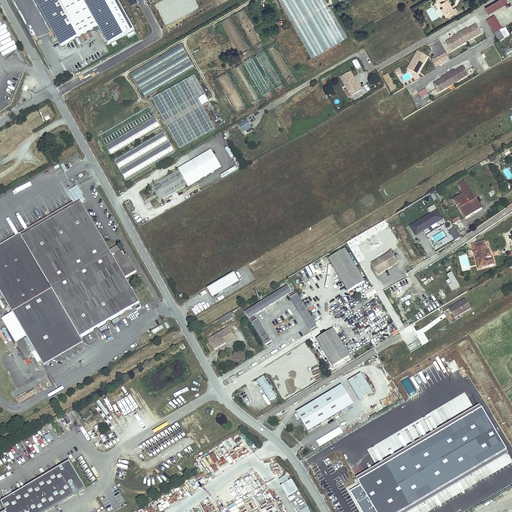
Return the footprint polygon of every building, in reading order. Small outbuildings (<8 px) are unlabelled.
[(109,46),(135,32),(117,0),(34,0),(61,48),(98,27),(109,46)] [(328,2),(326,0),(278,0),(311,58),(347,37),(330,7),(329,7),(326,3),(328,2)] [(438,0),(440,3),(441,2),(444,6),(441,8),(444,13),(447,12),(449,16),(458,11),(455,7),(453,8),(452,6),(448,0),(438,0)] [(488,13),(504,4),(501,0),(498,0),(485,8),(488,13)] [(234,15),(253,48),(263,41),(244,9),(234,15)] [(503,30),(495,16),(487,21),(495,34),(503,30)] [(220,24),(239,56),(250,50),(230,18),(220,24)] [(461,32),(465,39),(469,36),(471,40),(482,33),(477,25),(468,30),(468,31),(467,32),(465,29),(461,32)] [(500,31),(495,34),(499,42),(504,39),(504,38),(501,32),(500,31)] [(460,41),(465,39),(461,32),(456,35),(457,37),(456,38),(455,37),(447,42),(452,51),(462,45),(460,41)] [(195,69),(181,44),(131,74),(146,98),(195,69)] [(286,82),(295,77),(276,44),(267,50),(286,82)] [(274,89),(283,84),(264,51),(255,56),(274,89)] [(423,65),(428,57),(418,51),(410,65),(420,71),(422,66),(421,65),(422,64),(423,65)] [(445,54),(436,59),(440,66),(449,60),(445,54)] [(262,96),(271,91),(252,58),(243,64),(262,96)] [(250,104),(260,99),(240,65),(231,70),(250,104)] [(418,74),(420,71),(410,65),(408,69),(418,74)] [(448,74),(452,81),(456,78),(458,81),(469,75),(464,66),(455,71),(456,72),(454,73),(453,71),(448,74)] [(350,72),(341,77),(349,91),(352,96),(354,101),(363,96),(360,92),(362,91),(360,87),(359,88),(354,79),(350,72)] [(235,111),(246,105),(227,73),(217,79),(235,111)] [(448,83),(452,81),(448,74),(443,77),(445,79),(443,80),(442,79),(434,84),(439,93),(449,86),(448,83)] [(176,148),(215,130),(203,105),(208,102),(196,76),(152,95),(176,148)] [(422,100),(429,96),(425,88),(418,92),(422,100)] [(149,107),(98,133),(110,155),(161,129),(149,107)] [(243,133),(252,127),(247,119),(238,124),(243,133)] [(124,179),(175,153),(164,132),(113,158),(124,179)] [(221,168),(211,150),(191,162),(201,179),(221,168)] [(179,170),(152,186),(161,201),(188,185),(189,187),(201,179),(191,162),(178,169),(179,170)] [(462,196),(454,200),(466,219),(482,209),(465,181),(459,185),(462,192),(460,193),(462,196)] [(110,251),(81,203),(76,206),(74,203),(0,245),(0,290),(13,313),(27,337),(41,361),(45,359),(50,360),(52,355),(56,357),(57,351),(62,353),(64,348),(67,350),(69,345),(73,346),(74,342),(78,343),(82,337),(140,303),(126,278),(136,272),(127,255),(125,256),(123,252),(122,253),(118,246),(110,251)] [(419,221),(410,226),(416,235),(423,231),(425,234),(430,231),(428,228),(436,223),(438,226),(443,223),(439,216),(441,216),(434,205),(428,209),(431,214),(421,220),(422,221),(420,222),(419,221)] [(377,237),(386,232),(383,227),(374,232),(377,237)] [(459,235),(455,228),(449,231),(454,238),(459,235)] [(485,241),(472,245),(477,262),(480,261),(482,268),(495,265),(493,257),(492,257),(490,258),(488,253),(485,241)] [(345,249),(329,259),(348,292),(365,282),(345,249)] [(391,252),(372,264),(378,274),(398,263),(391,252)] [(313,265),(306,267),(309,276),(313,274),(312,274),(316,272),(313,265)] [(213,298),(240,282),(234,273),(207,289),(213,298)] [(311,331),(317,327),(294,291),(292,292),(289,286),(246,313),(267,348),(273,344),(255,315),(288,295),(311,331)] [(368,299),(377,293),(373,287),(364,293),(368,299)] [(465,299),(449,309),(450,311),(451,310),(451,312),(454,318),(471,308),(465,299)] [(326,316),(328,320),(336,315),(334,311),(326,316)] [(2,319),(16,343),(27,337),(13,313),(2,319)] [(222,324),(233,318),(230,313),(219,319),(222,324)] [(224,342),(234,336),(229,327),(209,339),(215,350),(225,343),(224,342)] [(334,366),(350,356),(333,329),(317,339),(334,366)] [(407,346),(409,351),(422,347),(420,341),(407,346)] [(309,350),(294,362),(298,366),(296,368),(303,377),(310,371),(308,369),(318,361),(309,350)] [(348,381),(360,400),(373,392),(361,373),(348,381)] [(11,379),(15,386),(25,380),(21,374),(11,379)] [(270,401),(276,397),(264,376),(257,380),(270,401)] [(354,404),(342,385),(329,393),(341,412),(354,404)] [(341,412),(329,393),(297,413),(308,432),(321,424),(328,420),(341,412)] [(261,403),(266,409),(271,405),(267,399),(261,403)] [(63,417),(68,425),(72,423),(67,414),(63,417)] [(70,461),(39,480),(54,507),(86,489),(70,461)] [(38,511),(46,511),(54,507),(39,480),(25,488),(38,511)] [(287,497),(298,490),(292,480),(281,486),(287,497)] [(38,511),(25,488),(1,502),(7,511),(5,511),(38,511)]
